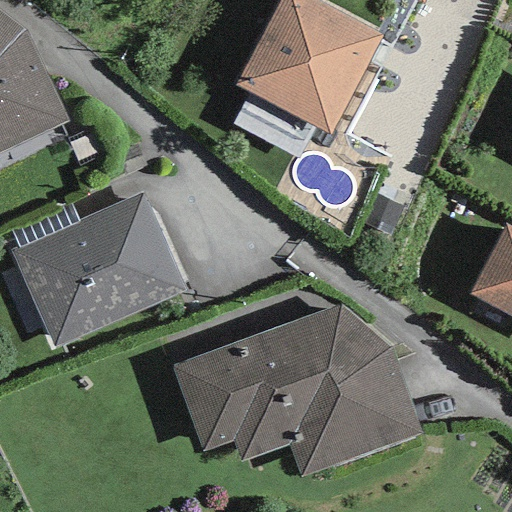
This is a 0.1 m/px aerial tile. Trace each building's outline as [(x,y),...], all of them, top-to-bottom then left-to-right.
[(314,0),(280,0),(235,86),(248,92),(313,127),(329,136),(383,37),(314,0)] [(0,153),(69,121),(25,30),(0,12),(0,153)] [(296,158),(313,127),(248,92),(231,123),(296,158)] [(9,251),(53,347),(185,290),(141,194),(78,222),(17,247),(9,251)] [(69,201),(8,227),(17,247),(78,222),(69,201)] [(511,228),(506,225),(469,296),(511,317),(511,228)] [(338,304),(171,365),(203,451),(233,441),(241,463),(289,445),(299,478),(421,434),(391,350),(338,304)]
